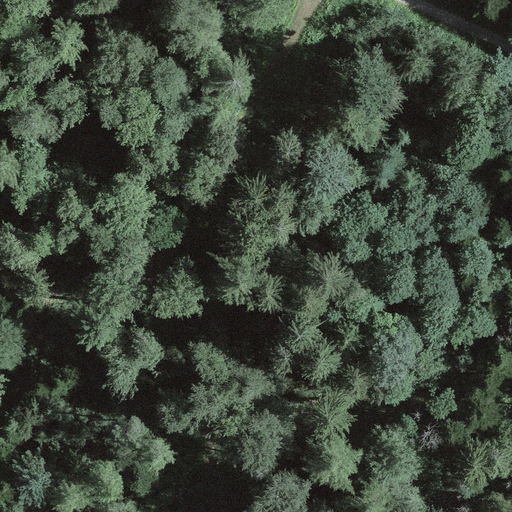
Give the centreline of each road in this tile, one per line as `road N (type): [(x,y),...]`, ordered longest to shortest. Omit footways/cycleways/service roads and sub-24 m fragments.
road 1 (track): [(220,511),(171,348),(176,250),(328,50),(343,0)]
road 2 (track): [(398,0),(511,56)]
